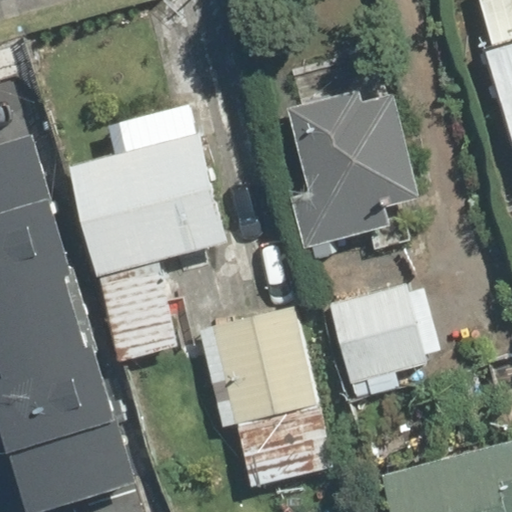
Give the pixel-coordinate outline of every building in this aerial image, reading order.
[(511,157),(511,0),(477,0),(493,49),(478,53),(510,158),(511,157)] [(392,88),(289,114),(307,195),(293,198),(306,253),(379,237),(374,211),(417,201),(392,88)] [(232,242),(198,131),(69,170),(102,281),(232,242)] [(28,139),(0,148),(0,433),(23,511),(53,511),(133,488),(28,139)] [(162,276),(101,291),(118,361),(178,347),(162,276)] [(416,277),(320,302),(345,398),(441,373),(416,277)] [(288,308),(207,332),(255,491),(336,467),(288,308)] [(474,378),(428,388),(438,440),(485,430),(474,378)] [(511,511),(511,443),(370,478),(378,511),(511,511)]
